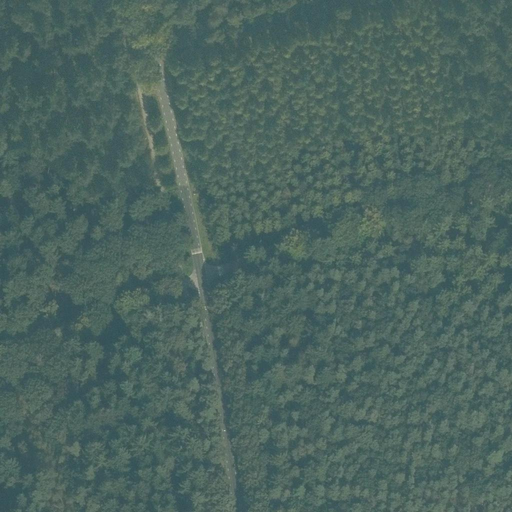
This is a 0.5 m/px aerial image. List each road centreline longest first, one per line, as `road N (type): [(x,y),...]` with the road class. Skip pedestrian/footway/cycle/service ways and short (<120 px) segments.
road 1 (tertiary): [(236,511),(206,296),(141,0)]
road 2 (track): [(394,217),(471,510)]
road 3 (track): [(182,283),(394,217)]
road 4 (track): [(368,0),(153,49)]
road 5 (track): [(9,346),(182,283)]
road 6 (track): [(77,511),(9,346)]
road 7 (track): [(394,217),(511,184)]
